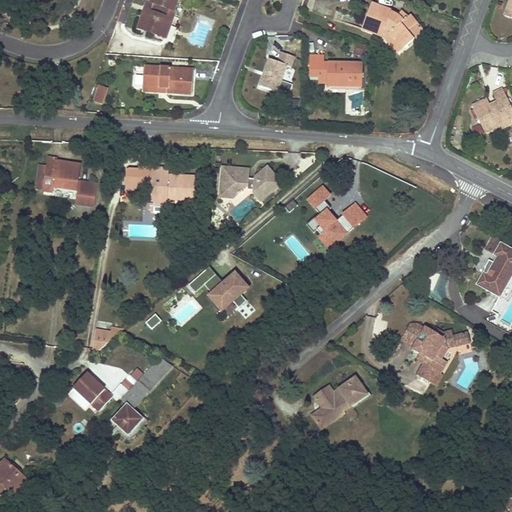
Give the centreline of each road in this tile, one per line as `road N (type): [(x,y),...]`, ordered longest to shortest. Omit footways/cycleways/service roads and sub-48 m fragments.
road 1 (tertiary): [(0,119),(221,129)]
road 2 (tertiary): [(221,129),(404,142),(426,151)]
road 3 (residential): [(111,0),(92,33),(65,49),(38,52),(0,40)]
road 4 (residential): [(0,431),(42,373),(0,350)]
